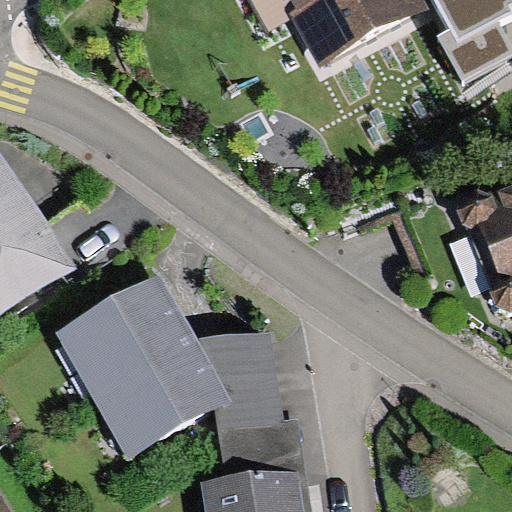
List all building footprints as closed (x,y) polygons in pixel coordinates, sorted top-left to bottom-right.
[(289,0),(319,58),(429,2),(428,0),(289,0)] [(0,319),(76,268),(2,160),(0,161),(0,319)] [(511,187),(491,196),(478,193),(465,200),(459,213),(465,228),(475,230),(496,284),(490,295),(497,311),(511,316),(511,315),(511,187)] [(129,462),(215,415),(233,405),(198,342),(162,277),(58,334),(129,462)] [(218,430),(284,421),(272,335),(198,342),(233,405),(215,415),(218,430)] [(300,471),(305,511),(314,511),(301,420),(284,421),(218,430),(226,481),(300,471)] [(208,483),(212,511),(305,511),(300,471),(226,481),(208,483)] [(0,511),(10,511),(1,500),(0,500),(0,511)]
